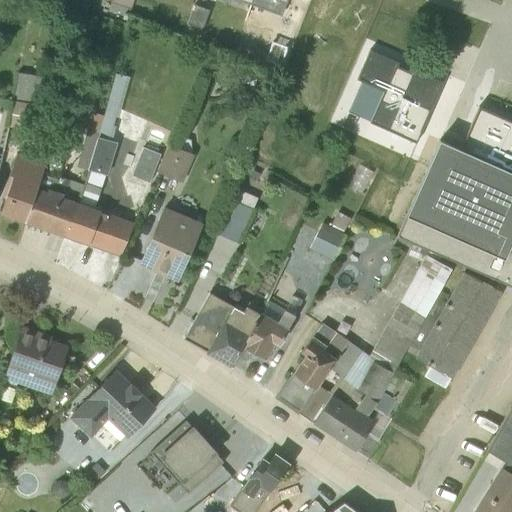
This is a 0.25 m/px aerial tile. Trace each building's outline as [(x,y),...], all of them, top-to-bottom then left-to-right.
[(249,0),(249,2),(280,13),(281,10),(284,0),(249,0)] [(94,29),(91,42),(105,45),(108,32),(94,29)] [(440,74),(367,45),(342,108),(414,138),(440,74)] [(122,97),(125,81),(111,81),(96,136),(87,167),(62,232),(62,233),(117,253),(131,219),(94,205),(105,174),(107,174),(119,142),(111,139),(114,124),(114,118),(117,118),(122,97)] [(45,87),(16,82),(14,95),(42,100),(45,87)] [(41,129),(45,104),(11,98),(7,123),(41,129)] [(87,167),(96,136),(85,133),(77,163),(87,167)] [(511,170),(438,138),(396,234),(511,285),(511,170)] [(141,141),(134,171),(153,176),(160,146),(141,141)] [(193,152),(168,141),(156,169),(181,180),(193,152)] [(0,206),(0,212),(24,220),(44,160),(15,150),(1,194),(4,195),(0,206)] [(68,180),(41,170),(24,220),(57,233),(62,233),(75,199),(72,198),(77,185),(68,181),(68,180)] [(256,195),(231,185),(213,230),(238,240),(256,195)] [(201,220),(162,204),(138,262),(176,279),(201,220)] [(321,221),(308,246),(330,257),(343,232),(341,231),(349,216),(335,209),(329,221),(331,222),(329,225),(321,221)] [(404,348),(439,286),(450,266),(424,252),(367,353),(320,320),(298,349),(303,352),(275,394),(297,410),(328,366),(363,391),(381,364),(391,370),(404,348)] [(400,265),(388,285),(397,291),(410,270),(400,265)] [(439,286),(404,348),(451,376),(499,291),(462,270),(450,292),(439,286)] [(229,363),(260,307),(246,299),(241,307),(209,289),(185,331),(209,345),(206,350),(229,363)] [(265,298),(240,344),(264,357),(273,342),(277,343),(287,326),(286,325),(301,297),(292,292),(283,308),(265,298)] [(50,332),(21,323),(2,375),(50,391),(66,343),(49,336),(50,332)] [(381,364),(363,391),(362,392),(334,435),(366,456),(390,416),(385,413),(394,399),(397,401),(409,380),(391,370),(381,364)] [(328,366),(297,410),(334,435),(362,392),(363,391),(328,366)] [(113,369),(68,414),(89,434),(106,417),(125,435),(152,406),(138,392),(138,391),(129,382),(128,383),(113,369)] [(2,383),(0,391),(0,397),(10,401),(14,386),(2,383)] [(511,472),(511,407),(509,406),(507,409),(485,448),(504,459),(501,465),(511,472)] [(221,459),(184,418),(150,449),(187,490),(221,459)] [(261,457),(229,503),(241,511),(251,511),(287,462),(273,452),(267,461),(261,457)] [(511,511),(511,472),(498,464),(471,508),(478,511),(511,511)] [(325,511),(358,511),(342,500),(325,511)]
